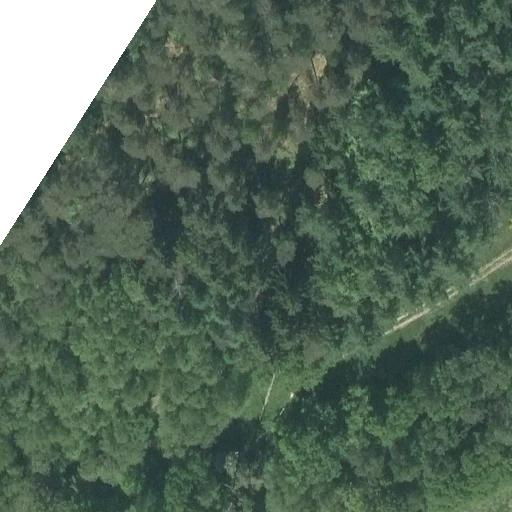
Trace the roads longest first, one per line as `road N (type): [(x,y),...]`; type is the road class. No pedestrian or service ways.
road 1 (track): [(120,469),(122,445),(142,410),(173,385),(240,353),(279,318),(374,0)]
road 2 (track): [(511,241),(340,349),(298,354),(265,336)]
